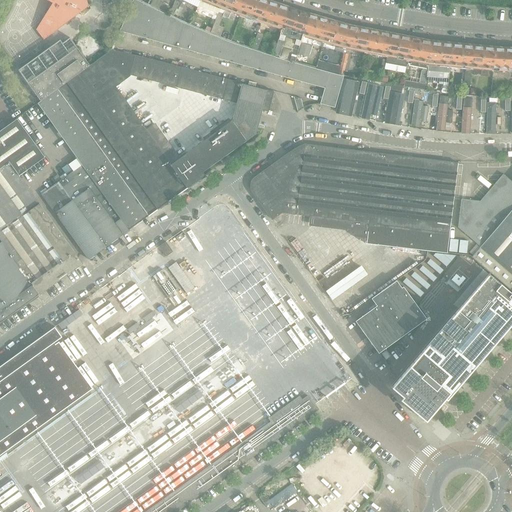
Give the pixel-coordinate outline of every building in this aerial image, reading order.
[(87,0),(47,0),(53,3),(36,30),(44,40),(89,7),(87,0)] [(134,36),(143,4),(136,0),(131,0),(119,31),(134,36)] [(241,15),(245,0),(222,0),(220,7),(217,14),(215,20),(210,33),(220,38),(224,28),(219,26),(223,17),(233,21),(236,13),(241,15)] [(261,22),(268,1),(264,0),(245,0),(241,15),(261,22)] [(281,29),(288,7),(268,1),(261,22),(281,29)] [(150,40),(158,11),(143,4),(134,36),(150,40)] [(301,42),(308,14),(288,7),(281,29),(273,57),(281,59),(294,63),(296,57),(301,42)] [(163,44),(171,17),(158,11),(150,40),(163,44)] [(321,47),(329,20),(308,14),(301,42),(301,43),(298,55),(308,58),(315,60),(319,47),(321,48),(321,47)] [(178,48),(185,23),(171,17),(163,44),(178,48)] [(345,47),(349,26),(348,26),(329,20),(321,47),(342,53),(344,47),(345,47)] [(192,52),(198,29),(190,26),(185,23),(178,48),(192,52)] [(365,52),(369,30),(349,26),(345,47),(365,52)] [(207,56),(212,35),(198,29),(192,52),(207,56)] [(386,56),(389,34),(369,30),(365,52),(386,56)] [(257,50),(262,35),(257,33),(252,49),(257,50)] [(406,60),(410,38),(389,34),(386,56),(406,60)] [(221,60),(226,41),(212,35),(207,56),(221,60)] [(427,71),(431,42),(410,38),(406,60),(406,65),(423,68),(421,72),(419,83),(404,81),(403,87),(414,89),(425,90),(426,85),(427,71)] [(60,41),(18,70),(19,71),(22,75),(36,95),(40,101),(41,101),(57,89),(89,66),(69,39),(62,44),(60,41)] [(235,64),(241,46),(226,41),(221,60),(235,64)] [(450,66),(452,44),(431,42),(427,71),(449,73),(449,66),(450,66)] [(470,76),(471,68),(473,46),(452,44),(450,66),(453,67),(465,68),(464,81),(470,82),(470,76)] [(248,67),(253,50),(241,46),(235,64),(248,67)] [(493,70),(495,48),(481,46),(473,46),(471,68),(477,69),(493,70)] [(511,71),(511,48),(501,48),(495,48),(493,70),(502,71),(511,71)] [(263,71),(268,55),(253,50),(248,67),(263,71)] [(89,66),(57,89),(147,217),(157,209),(181,192),(187,188),(171,165),(170,164),(170,165),(115,87),(116,86),(124,80),(131,75),(137,76),(236,103),(237,103),(232,120),(231,121),(245,141),(251,137),(254,134),(256,127),(260,109),(268,111),(273,93),(273,92),(125,53),(115,52),(111,51),(110,51),(109,52),(96,61),(89,66)] [(344,75),(348,55),(343,53),(340,66),(339,74),(344,75)] [(276,75),(281,59),(273,57),(268,55),(263,71),(276,75)] [(290,79),(294,63),(281,59),(276,75),(290,79)] [(339,74),(340,66),(318,61),(317,62),(315,69),(338,75),(339,74)] [(306,76),(308,67),(294,63),(290,79),(304,83),(306,76)] [(338,75),(315,69),(308,67),(306,76),(304,83),(324,88),(320,104),(334,108),(335,107),(343,76),(338,75)] [(336,114),(352,117),(360,80),(349,78),(344,76),(343,76),(335,107),(337,107),(336,114)] [(390,87),(389,91),(401,93),(402,87),(390,85),(390,87)] [(381,88),(371,86),(364,118),(374,121),(381,88)] [(41,101),(37,104),(82,165),(128,230),(147,217),(57,89),(41,101)] [(405,96),(395,94),(389,124),(399,126),(405,96)] [(303,102),(295,103),(297,112),(296,112),(297,113),(301,110),(304,108),(303,102)] [(424,103),(414,102),(411,127),(421,128),(424,103)] [(448,106),(439,105),(436,130),(445,131),(448,106)] [(497,108),(487,108),(487,133),(497,133),(497,108)] [(472,109),(463,109),(462,132),(471,133),(472,109)] [(82,264),(38,203),(19,176),(45,158),(17,119),(0,131),(0,240),(39,295),(82,264)] [(181,158),(171,165),(187,188),(199,179),(197,175),(199,173),(199,174),(202,172),(206,169),(208,167),(209,167),(212,165),(214,163),(218,160),(219,161),(219,160),(218,157),(218,156),(219,156),(221,158),(224,155),(223,154),(224,153),(225,154),(227,155),(226,154),(227,154),(231,151),(233,150),(234,149),(237,147),(239,145),(243,142),(243,143),(245,141),(231,121),(229,123),(229,124),(213,136),(213,135),(212,136),(205,140),(203,142),(204,142),(189,153),(188,152),(185,154),(186,156),(182,159),(181,158)] [(446,253),(453,198),(457,163),(304,145),(300,147),(299,147),(293,151),(288,154),(271,166),(255,177),(253,179),(251,182),(251,185),(250,185),(251,188),(251,191),(252,192),(272,220),(281,213),(282,213),(285,213),(348,221),(348,223),(349,226),(349,228),(350,230),(351,232),(353,234),(354,236),(356,238),(358,239),(360,240),(363,241),(365,241),(365,244),(427,251),(446,253)] [(61,180),(59,182),(106,247),(128,230),(82,165),(74,171),(69,164),(62,169),(65,174),(59,178),(61,180)] [(511,182),(502,174),(480,201),(461,199),(457,228),(480,247),(471,257),(477,262),(467,274),(468,274),(468,273),(473,277),(471,279),(479,285),(488,274),(489,275),(490,273),(511,291),(511,182)] [(59,182),(41,194),(88,259),(88,260),(106,247),(59,182)] [(39,295),(0,240),(0,322),(12,314),(39,295)] [(173,252),(170,249),(165,242),(159,247),(163,253),(161,255),(163,257),(165,256),(166,257),(173,252)] [(446,400),(511,322),(511,294),(489,275),(488,274),(479,285),(392,387),(403,397),(401,399),(413,409),(425,420),(429,415),(435,409),(444,398),(446,400)] [(426,319),(403,287),(401,288),(396,280),(378,293),(371,298),(377,306),(355,321),(378,354),(426,319)] [(0,457),(89,394),(53,344),(54,343),(62,337),(56,329),(55,329),(54,327),(0,366),(0,457)] [(386,350),(381,354),(385,360),(390,356),(386,350)] [(175,511),(189,502),(187,500),(192,497),(193,499),(237,467),(246,461),(278,438),(317,410),(314,405),(311,401),(308,396),(303,400),(302,400),(300,399),(299,397),(291,403),(289,404),(269,418),(268,417),(271,422),(145,511),(175,511)] [(338,434),(257,490),(272,511),(275,511),(276,511),(358,511),(378,489),(361,474),(360,475),(346,462),(353,456),(338,434)]
